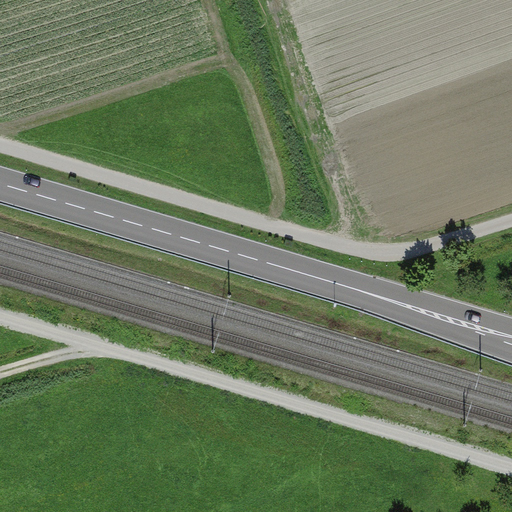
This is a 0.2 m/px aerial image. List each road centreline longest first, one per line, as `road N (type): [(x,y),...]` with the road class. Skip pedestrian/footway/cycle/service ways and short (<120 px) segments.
road 1 (primary): [(511,339),(0,184)]
road 2 (track): [(0,144),(384,256),(511,219)]
road 3 (track): [(511,468),(0,320)]
